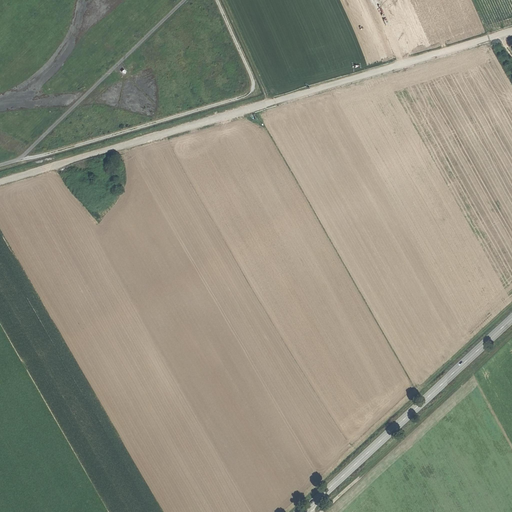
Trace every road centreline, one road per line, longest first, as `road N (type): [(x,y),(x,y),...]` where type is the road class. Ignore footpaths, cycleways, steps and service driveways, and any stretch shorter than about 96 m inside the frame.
road 1 (unclassified): [(511,31),(0,181)]
road 2 (secondary): [(302,511),(511,319)]
road 3 (track): [(23,156),(183,0)]
